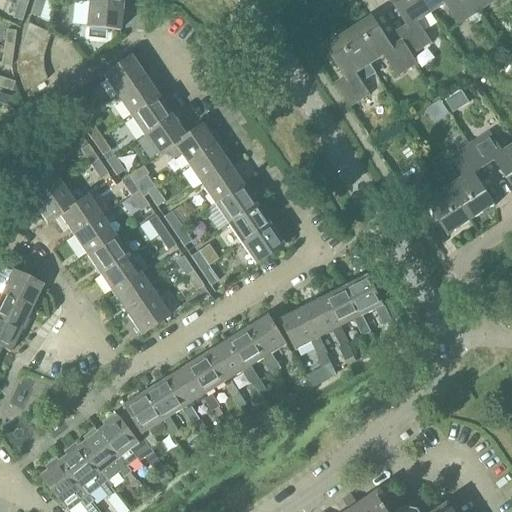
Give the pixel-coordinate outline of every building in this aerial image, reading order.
[(39,18),(44,1),(39,0),(34,0),(30,15),(39,18)] [(419,23),(432,14),(422,0),(390,0),(407,25),(397,32),(419,65),(419,64),(414,56),(433,44),(419,23)] [(460,25),(479,13),(470,0),(422,0),(432,14),(446,5),(460,25)] [(470,0),(479,13),(498,0),(470,0)] [(21,22),(26,6),(17,2),(12,19),(21,22)] [(117,33),(120,8),(87,4),(85,29),(117,33)] [(399,78),(419,65),(397,32),(396,32),(402,41),(393,46),(373,16),(349,31),(372,66),(385,57),(399,78)] [(27,23),(22,40),(46,46),(50,34),(27,23)] [(5,30),(3,48),(13,49),(15,32),(5,30)] [(358,75),(372,66),(349,31),(326,47),(346,77),(335,84),(352,109),(372,96),(358,75)] [(19,50),(18,55),(43,58),(43,57),(46,46),(22,40),(19,50)] [(1,66),(10,67),(13,49),(3,48),(1,66)] [(17,69),(18,75),(42,69),(43,58),(18,55),(17,69)] [(102,76),(116,97),(143,78),(129,57),(102,76)] [(18,75),(24,93),(46,80),(42,69),(18,75)] [(14,82),(0,77),(0,87),(11,91),(14,82)] [(116,97),(129,116),(157,98),(143,78),(116,97)] [(445,102),(453,114),(469,104),(461,92),(445,102)] [(64,101),(75,116),(82,111),(72,96),(64,101)] [(129,116),(142,136),(170,118),(157,98),(129,116)] [(170,118),(142,136),(156,157),(163,152),(173,145),(184,137),(183,137),(170,118)] [(82,127),(92,142),(100,136),(90,122),(82,127)] [(3,124),(0,126),(0,141),(10,130),(3,124)] [(177,159),(181,157),(186,165),(210,150),(214,147),(219,143),(210,130),(205,134),(200,125),(183,137),(184,137),(173,145),(163,152),(166,157),(169,159),(173,159),(177,159)] [(511,145),(503,152),(490,131),(470,144),(484,167),(494,161),(511,188),(511,145)] [(92,142),(102,156),(110,151),(100,136),(92,142)] [(484,167),(470,144),(450,157),(463,177),(449,187),(472,223),(497,207),(475,173),(484,167)] [(79,151),(89,165),(97,160),(88,145),(79,151)] [(210,150),(186,165),(200,185),(227,166),(214,147),(210,150)] [(113,156),(105,161),(115,176),(123,171),(113,156)] [(99,180),(107,175),(97,160),(89,165),(99,180)] [(19,184),(32,204),(60,184),(47,164),(19,184)] [(227,166),(200,185),(213,205),(241,186),(227,166)] [(142,167),(128,177),(133,184),(148,175),(142,167)] [(472,223),(449,187),(436,195),(423,175),(402,189),(418,213),(428,207),(449,238),(472,223)] [(120,182),(130,197),(138,192),(133,184),(128,177),(120,182)] [(46,224),(58,216),(74,204),(60,184),(32,204),(46,224)] [(213,205),(227,224),(255,206),(241,186),(213,205)] [(154,187),(146,193),(156,208),(164,202),(154,187)] [(140,212),(148,206),(138,192),(130,197),(140,212)] [(58,216),(72,235),(100,216),(86,196),(74,204),(58,216)] [(227,224),(240,244),(268,225),(255,206),(227,224)] [(171,212),(163,218),(173,232),(181,227),(171,212)] [(72,235),(86,255),(113,236),(100,216),(72,235)] [(147,222),(157,237),(165,231),(155,217),(147,222)] [(282,246),(268,225),(240,244),(254,265),(282,246)] [(173,232),(183,247),(191,242),(181,227),(173,232)] [(175,246),(165,231),(157,237),(167,251),(175,246)] [(86,255),(99,275),(127,256),(113,236),(86,255)] [(198,252),(190,257),(200,272),(208,267),(198,252)] [(99,275),(113,295),(140,275),(127,256),(99,275)] [(175,262),(185,277),(192,272),(182,257),(175,262)] [(200,272),(210,287),(218,282),(208,267),(200,272)] [(0,293),(30,307),(41,285),(10,270),(4,283),(0,280),(0,293)] [(195,292),(202,287),(192,272),(185,277),(195,292)] [(113,295),(126,314),(154,295),(140,275),(113,295)] [(367,275),(345,286),(361,318),(363,317),(376,310),(383,325),(392,320),(384,305),(382,305),(372,286),(367,275)] [(378,283),(372,286),(382,305),(384,305),(390,302),(378,283)] [(345,286),(322,298),(338,329),(341,327),(354,321),(362,336),(370,331),(363,317),(361,318),(345,286)] [(0,293),(0,319),(19,329),(30,307),(0,293)] [(154,295),(126,314),(140,335),(168,316),(154,295)] [(317,339),(319,338),(332,331),(340,347),(338,348),(345,362),(353,358),(346,344),(349,342),(341,327),(338,329),(322,298),(302,308),(317,339)] [(327,354),(319,338),(317,339),(302,308),(279,320),(295,350),(311,342),(319,357),(318,359),(322,367),(330,363),(326,354),(327,354)] [(269,316),(247,330),(265,358),(264,358),(273,373),(280,368),(271,353),(287,344),(269,316)] [(0,348),(8,352),(19,329),(0,319),(0,348)] [(247,330),(227,342),(245,370),(243,371),(252,386),(253,385),(260,396),(267,392),(251,366),(264,358),(265,358),(247,330)] [(231,379),(243,371),(245,370),(227,342),(206,355),(223,384),(231,398),(239,393),(231,379)] [(210,392),(223,384),(206,355),(185,368),(203,397),(202,397),(211,412),(219,406),(210,392)] [(189,405),(202,397),(203,397),(185,368),(166,380),(184,408),(181,410),(190,424),(198,419),(189,405)] [(169,417),(181,410),(184,408),(166,380),(145,393),(163,421),(161,423),(166,430),(170,437),(178,432),(169,417)] [(124,406),(128,411),(141,433),(140,434),(150,450),(151,449),(158,445),(154,437),(166,430),(161,423),(163,421),(145,393),(124,406)] [(106,427),(99,433),(119,460),(120,459),(126,466),(137,457),(140,460),(146,457),(155,474),(164,469),(151,449),(150,450),(140,434),(141,433),(128,411),(119,417),(118,418),(114,413),(103,422),(106,427)] [(100,475),(102,473),(107,480),(119,471),(124,477),(131,472),(126,466),(120,459),(119,460),(99,433),(95,428),(83,437),(87,441),(80,447),(100,475)] [(81,489),(83,487),(88,495),(100,486),(109,497),(115,492),(111,488),(112,485),(107,480),(102,473),(100,475),(80,447),(76,442),(64,451),(68,456),(61,461),(81,489)] [(41,476),(62,503),(68,511),(69,511),(81,503),(87,511),(99,511),(92,502),(93,501),(88,495),(83,487),(81,489),(61,461),(57,457),(45,465),(49,470),(41,476)] [(164,469),(155,474),(162,485),(170,480),(164,469)] [(131,472),(124,477),(130,485),(136,480),(131,472)] [(420,511),(406,508),(399,511),(395,511),(388,501),(384,504),(379,498),(363,509),(352,494),(344,500),(351,511),(325,511),(326,511),(325,511),(420,511)]
